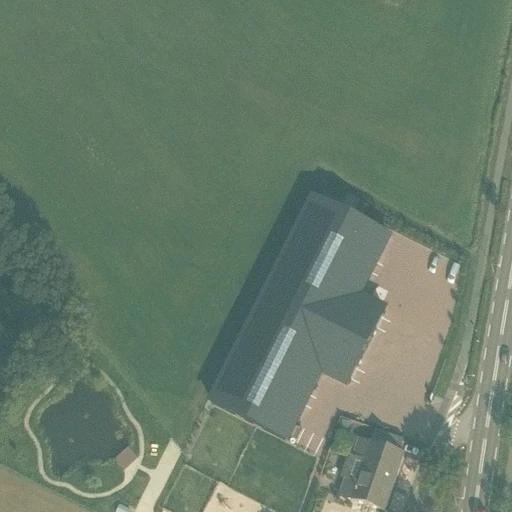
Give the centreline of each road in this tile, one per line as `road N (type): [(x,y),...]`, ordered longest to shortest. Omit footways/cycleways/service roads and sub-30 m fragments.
road 1 (unclassified): [(410,511),(433,434),(452,402),(487,405)]
road 2 (secondary): [(487,405),(511,272)]
